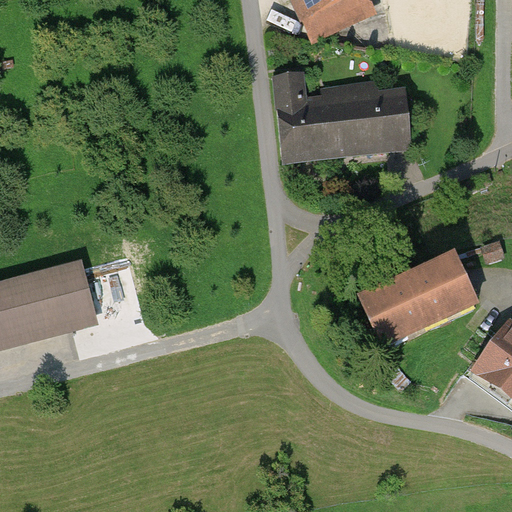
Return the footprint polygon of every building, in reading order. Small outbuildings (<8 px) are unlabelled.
[(293,0),(315,49),(382,19),(373,0),(293,0)] [(281,84),(287,166),(417,155),(412,95),(312,103),(311,81),(281,84)] [(507,245),(486,252),(491,268),(511,261),(507,245)] [(467,263),(369,307),(392,359),(490,315),(467,263)] [(79,272),(0,292),(0,346),(92,322),(79,272)] [(511,333),(481,379),(511,400),(511,333)]
